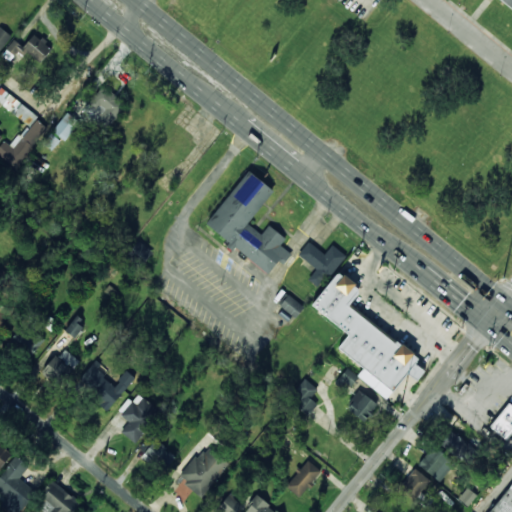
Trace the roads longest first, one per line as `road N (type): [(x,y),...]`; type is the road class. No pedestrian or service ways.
road 1 (primary): [(505,296),(137,0)]
road 2 (primary): [(99,0),(418,262)]
road 3 (residential): [(148,511),(0,390)]
road 4 (residential): [(330,511),(418,402)]
